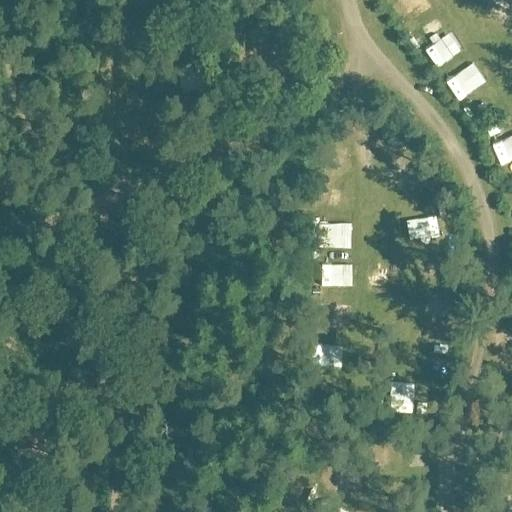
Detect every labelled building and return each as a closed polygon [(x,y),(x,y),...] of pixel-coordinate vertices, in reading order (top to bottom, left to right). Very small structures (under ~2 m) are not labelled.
[(511,8),(494,13),(502,40),(511,36),(511,8)] [(335,168),(328,185),(355,196),(362,179),(335,168)] [(397,189),(404,211),(431,203),(425,181),(397,189)] [(327,238),(326,254),(352,255),(353,239),(327,238)] [(359,275),(329,277),(331,298),(360,297),(359,275)] [(450,313),(436,312),(436,331),(449,331),(450,313)]
